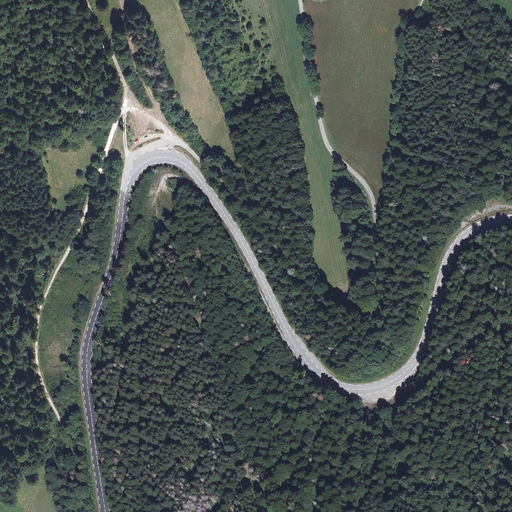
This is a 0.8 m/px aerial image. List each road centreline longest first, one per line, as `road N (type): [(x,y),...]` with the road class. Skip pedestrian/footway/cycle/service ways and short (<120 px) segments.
road 1 (unclassified): [(157,157),(163,142),(185,146),(305,284),(357,310),(375,308),(379,232),(367,189),(327,144),(300,0)]
road 2 (secondary): [(511,218),(480,223),(453,246),(410,367),(383,385),(350,390),(307,364),(193,171),(157,157)]
road 3 (track): [(128,102),(54,278),(37,341),(36,364),(82,477),(85,511)]
road 4 (track): [(207,189),(170,176),(161,184),(222,384),(230,446),(265,511)]
road 5 (secondary): [(157,157),(128,181),(88,337),(105,511)]
road 6 (track): [(422,0),(403,56),(400,141),(379,232)]
road 7 (track): [(176,240),(146,342),(141,466)]
road 8 (track): [(169,135),(136,67),(117,0)]
road 9 (track): [(0,78),(128,102)]
